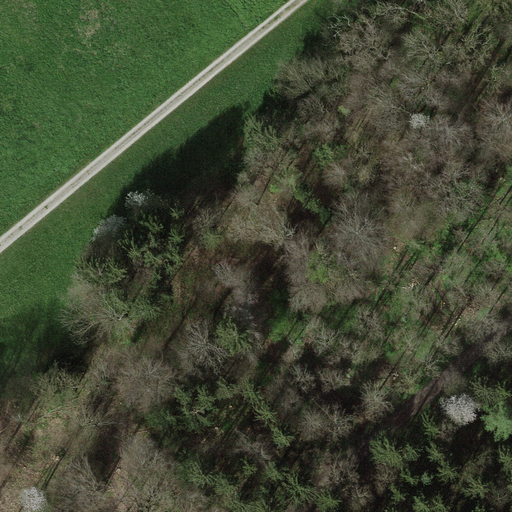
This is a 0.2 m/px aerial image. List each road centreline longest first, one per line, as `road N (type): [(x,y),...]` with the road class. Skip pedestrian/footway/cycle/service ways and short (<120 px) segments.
road 1 (track): [(0,229),(295,0)]
road 2 (track): [(279,511),(511,311)]
